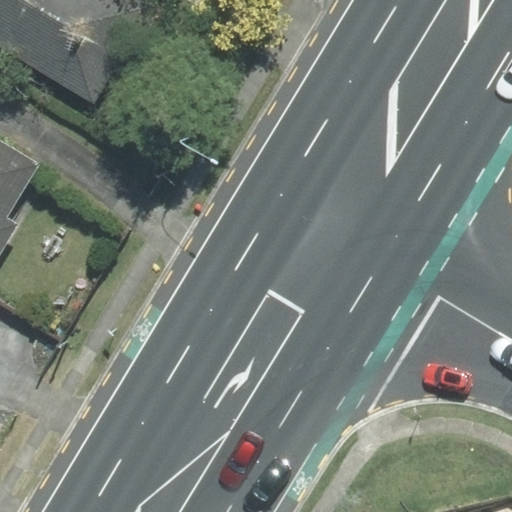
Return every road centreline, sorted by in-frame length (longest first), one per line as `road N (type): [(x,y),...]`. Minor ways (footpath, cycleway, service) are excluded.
road 1 (primary): [(141,511),(315,214)]
road 2 (primary): [(315,214),(445,0)]
road 3 (tertiary): [(315,214),(511,333)]
